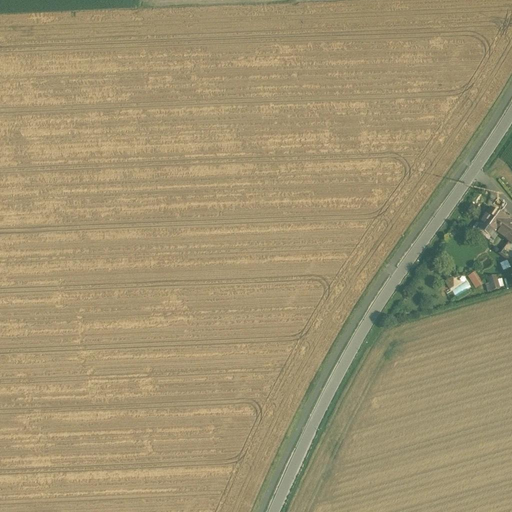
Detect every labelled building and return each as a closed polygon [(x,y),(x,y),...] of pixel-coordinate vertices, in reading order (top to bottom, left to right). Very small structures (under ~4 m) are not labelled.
[(511,224),(490,209),(476,229),(492,241),(501,229),(511,237),(511,235),(511,224)] [(511,235),(511,237),(499,253),(511,262),(511,235)] [(461,272),(446,284),(458,299),(473,288),(461,272)] [(475,273),(469,277),(476,287),(482,283),(475,273)] [(489,284),(485,285),(488,292),(499,289),(495,277),(488,279),(489,284)]
